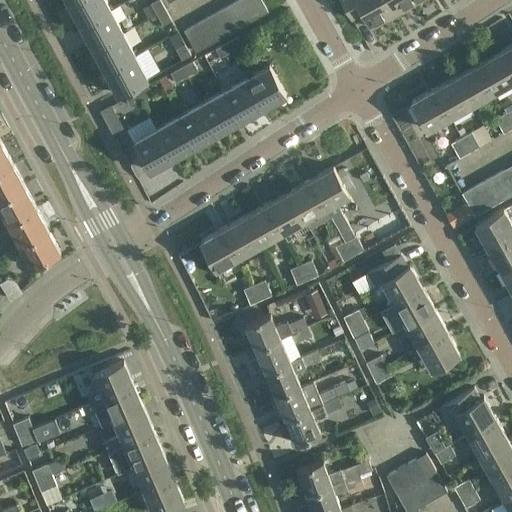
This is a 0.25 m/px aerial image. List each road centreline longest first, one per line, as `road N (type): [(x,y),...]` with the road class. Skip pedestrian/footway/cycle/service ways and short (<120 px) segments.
road 1 (residential): [(511,365),(353,86)]
road 2 (unknown): [(120,235),(169,304),(261,511)]
road 3 (residential): [(120,235),(353,86)]
road 4 (secondary): [(165,341),(238,511)]
road 5 (residential): [(353,86),(488,0)]
road 6 (secondary): [(46,121),(97,249)]
road 7 (secondary): [(120,235),(46,121)]
road 8 (residential): [(0,330),(97,249)]
